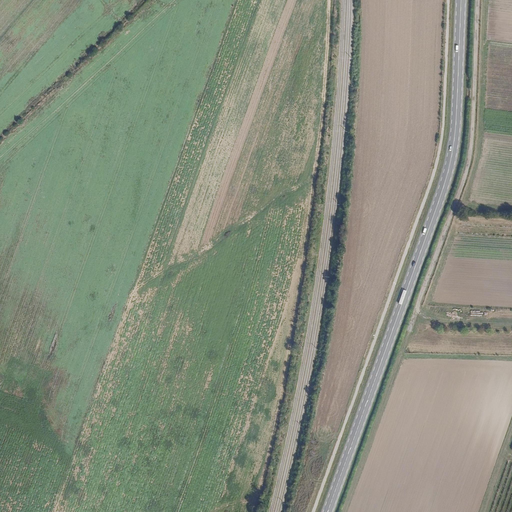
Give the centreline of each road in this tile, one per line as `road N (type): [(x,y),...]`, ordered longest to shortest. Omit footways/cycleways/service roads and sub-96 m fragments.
road 1 (secondary): [(461,0),(451,161),(327,511)]
road 2 (track): [(511,203),(464,199),(476,160),(484,0)]
road 3 (track): [(158,0),(0,148)]
road 4 (track): [(345,511),(417,312)]
